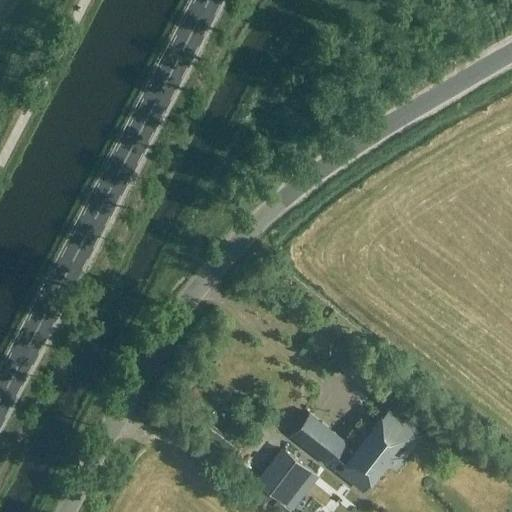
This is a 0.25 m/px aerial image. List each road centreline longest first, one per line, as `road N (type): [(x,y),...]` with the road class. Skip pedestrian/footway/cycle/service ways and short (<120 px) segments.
road 1 (unclassified): [(67,511),(171,324),(222,259),(352,148),(511,53)]
road 2 (primary): [(0,402),(209,0)]
